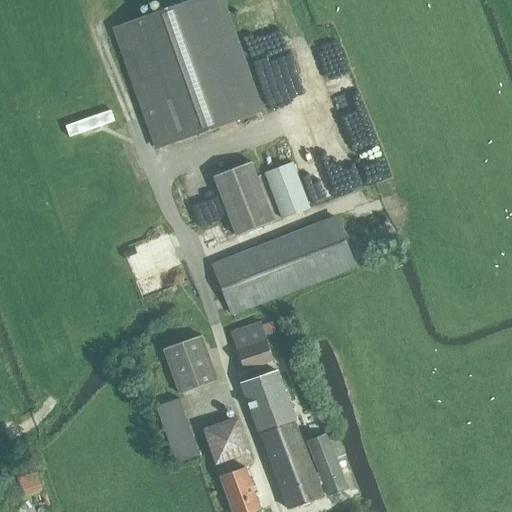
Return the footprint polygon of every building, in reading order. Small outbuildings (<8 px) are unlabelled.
[(224,0),(190,0),(112,28),(156,150),(264,111),(224,0)] [(236,237),(246,233),(275,222),(252,162),(213,177),(236,237)] [(282,219),(310,207),(293,162),(264,173),(282,219)] [(232,315),(355,267),(336,217),(212,265),(232,315)] [(276,333),(272,321),(262,325),(261,321),(230,332),(244,372),(274,361),(267,340),(266,337),(276,333)] [(179,395),(219,380),(202,335),(163,350),(179,395)] [(277,370),(240,384),(259,435),(261,435),(289,510),(323,498),(318,483),(323,481),(328,497),(348,489),(338,461),(346,458),(339,440),(331,443),(327,433),(307,441),(319,473),(314,475),(295,422),(296,422),(277,370)] [(177,398),(155,407),(177,464),(199,456),(177,398)] [(239,416),(203,429),(216,465),(252,452),(239,416)] [(233,511),(254,511),(261,510),(245,467),(220,476),(233,511)] [(22,497),(42,491),(38,477),(17,484),(22,497)]
